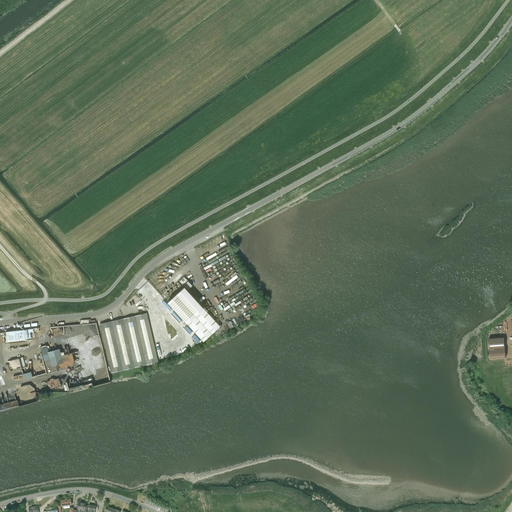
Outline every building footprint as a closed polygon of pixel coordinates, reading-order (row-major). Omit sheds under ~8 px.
[(179,281),(188,290),(192,286),(184,277),(179,281)] [(203,342),(220,327),(184,287),(167,303),(186,323),(203,342)] [(100,324),(108,360),(111,373),(158,362),(146,313),(123,319),(100,324)] [(33,329),(6,332),(6,335),(7,341),(31,338),(30,332),(33,332),(33,329)] [(504,338),(488,339),(490,359),(506,358),(504,338)] [(49,357),(44,359),(48,373),(57,370),(56,365),(59,364),(60,369),(71,366),(75,362),(72,353),(61,356),(59,349),(48,352),(49,357)] [(50,381),(47,382),(49,390),(61,386),(59,378),(54,380),(53,378),(50,379),(50,381)] [(86,511),(87,506),(85,506),(86,503),(78,502),(77,508),(79,509),(78,511),(86,511)]
